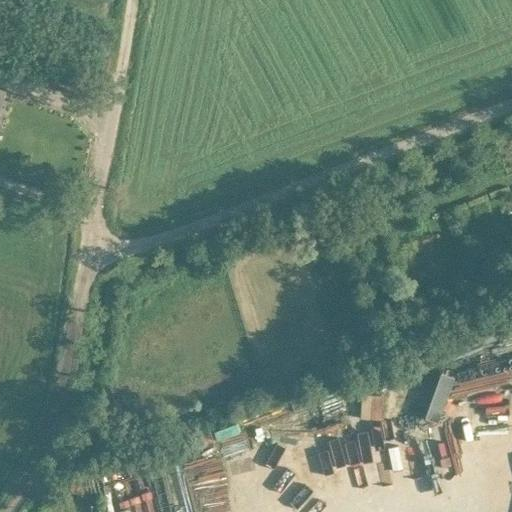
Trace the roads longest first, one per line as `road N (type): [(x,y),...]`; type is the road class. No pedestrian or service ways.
road 1 (unclassified): [(511,110),(86,264),(118,79)]
road 2 (track): [(9,511),(53,429),(86,264)]
